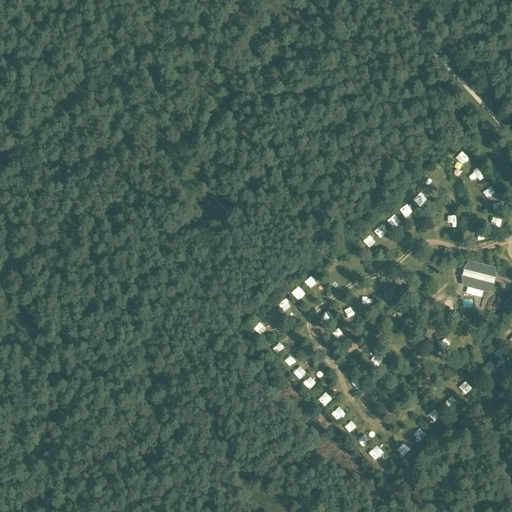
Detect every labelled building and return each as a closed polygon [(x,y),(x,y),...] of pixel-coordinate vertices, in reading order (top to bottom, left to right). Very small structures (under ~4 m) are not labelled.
[(468,142),(460,151),(469,160),(478,151),(468,142)] [(423,178),(430,186),(441,178),(434,170),(423,178)] [(493,172),(485,177),(490,185),(498,180),(493,172)] [(495,197),(501,195),(498,187),(492,189),(495,197)] [(389,217),(396,224),(409,211),(401,204),(389,217)] [(385,233),(394,225),(388,217),(378,225),(385,233)] [(374,241),(382,235),(376,227),(368,233),(374,241)] [(463,276),(463,286),(489,292),(494,284),(496,278),(495,268),(471,261),(465,269),(463,276)] [(313,268),(307,274),(317,283),(323,276),(313,268)] [(302,279),(295,287),(304,294),(310,286),(302,279)] [(281,295),(287,304),(296,299),(290,290),(281,295)] [(509,297),(501,294),(496,311),(504,313),(509,297)] [(266,327),(272,323),(267,316),(261,319),(266,327)] [(375,337),(382,332),(378,327),(372,333),(375,337)] [(276,339),(282,346),(290,339),(284,333),(276,339)] [(499,351),(493,356),(499,363),(505,358),(499,351)] [(307,357),(300,364),(306,370),(313,364),(307,357)] [(332,386),(325,392),(330,399),(338,393),(332,386)] [(347,400),(338,403),(341,413),(351,409),(347,400)] [(441,412),(447,407),(441,400),(435,405),(441,412)] [(425,427),(430,422),(425,417),(420,421),(425,427)] [(369,437),(375,434),(372,428),(366,431),(369,437)] [(385,449),(388,440),(379,437),(376,446),(385,449)] [(387,474),(381,480),(390,488),(395,482),(387,474)]
